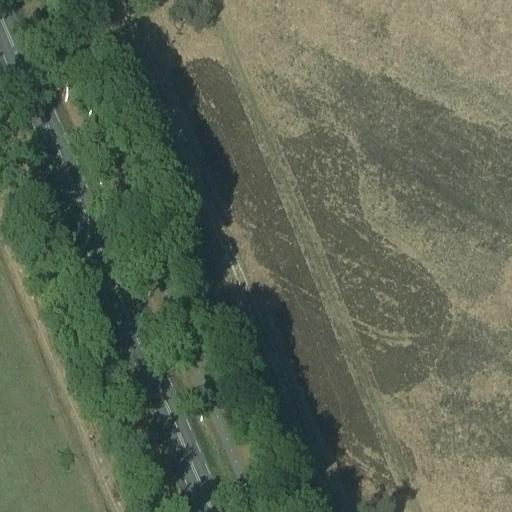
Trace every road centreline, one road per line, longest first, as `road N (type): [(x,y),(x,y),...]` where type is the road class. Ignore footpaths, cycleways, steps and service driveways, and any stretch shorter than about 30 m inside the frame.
road 1 (track): [(344,511),(128,0)]
road 2 (primary): [(210,511),(0,18)]
